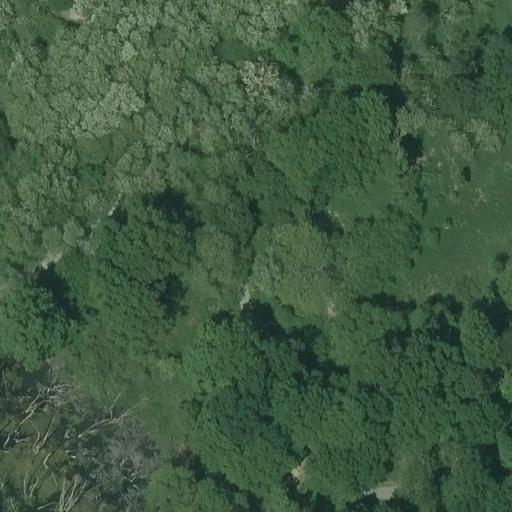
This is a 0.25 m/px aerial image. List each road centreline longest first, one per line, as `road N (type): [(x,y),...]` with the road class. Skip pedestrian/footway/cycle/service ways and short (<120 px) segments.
road 1 (track): [(276,426),(218,259),(193,236),(162,224),(92,227)]
road 2 (track): [(276,426),(311,472),(389,497),(418,492)]
